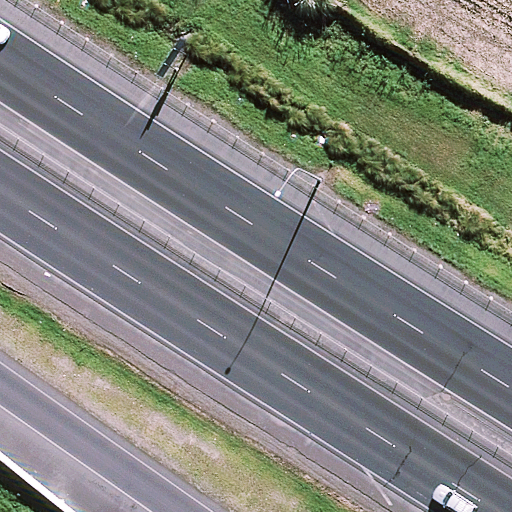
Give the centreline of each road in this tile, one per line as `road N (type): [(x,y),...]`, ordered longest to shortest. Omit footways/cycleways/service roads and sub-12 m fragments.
road 1 (motorway): [(0,20),(511,346)]
road 2 (motorway): [(502,511),(0,180)]
road 3 (motorway): [(183,511),(0,382)]
